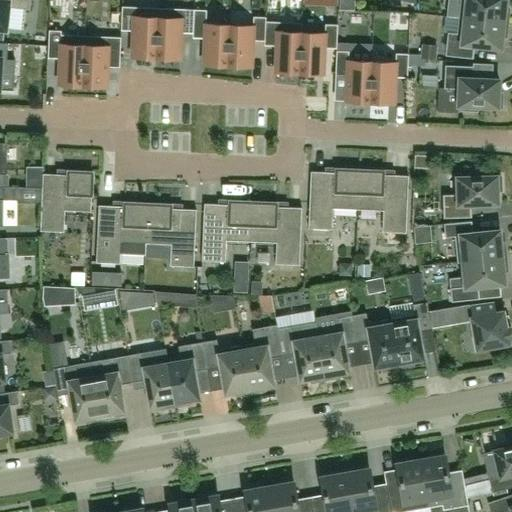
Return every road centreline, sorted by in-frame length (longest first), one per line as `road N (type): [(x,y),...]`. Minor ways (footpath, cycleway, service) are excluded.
road 1 (unclassified): [(0,485),(511,396)]
road 2 (residential): [(128,125),(127,170),(289,174),(290,132)]
road 3 (residential): [(290,132),(291,91),(129,87),(128,125)]
road 4 (residential): [(290,132),(511,141)]
road 5 (residential): [(0,120),(128,125)]
